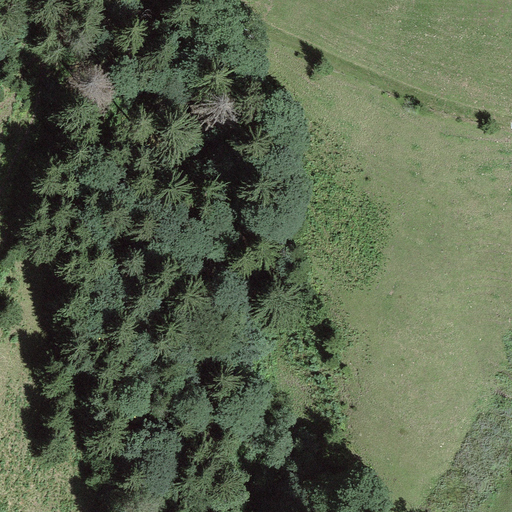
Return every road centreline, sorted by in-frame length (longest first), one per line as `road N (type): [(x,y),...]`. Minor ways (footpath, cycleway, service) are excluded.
road 1 (track): [(197,0),(413,92),(511,118)]
road 2 (track): [(0,265),(89,66),(140,0)]
